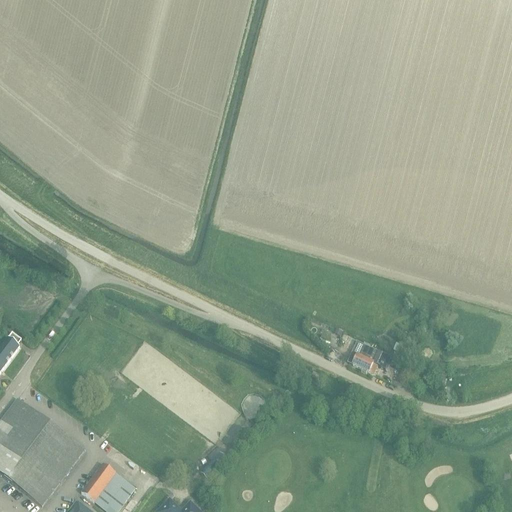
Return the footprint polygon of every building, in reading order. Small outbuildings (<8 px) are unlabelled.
[(0,373),(19,348),(17,346),(21,341),(12,334),(8,340),(8,339),(0,349),(0,373)] [(352,355),(348,364),(374,375),(378,367),(382,369),(385,370),(390,359),(364,347),(357,344),(352,355)] [(396,344),(393,351),(400,354),(403,347),(396,344)] [(403,381),(412,385),(418,373),(409,368),(403,381)] [(17,400),(0,423),(0,476),(33,501),(76,444),(17,400)] [(220,454),(202,474),(207,479),(225,459),(220,454)] [(81,495),(104,511),(118,511),(135,490),(103,466),(81,495)] [(168,502),(158,511),(196,511),(190,506),(183,511),(178,511),(172,505),(168,502)] [(90,511),(78,503),(71,511),(90,511)]
